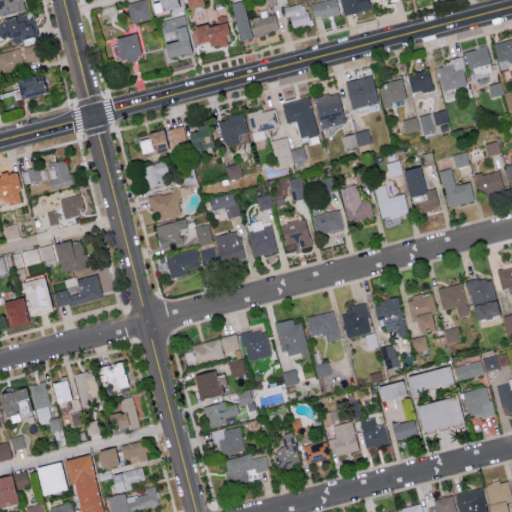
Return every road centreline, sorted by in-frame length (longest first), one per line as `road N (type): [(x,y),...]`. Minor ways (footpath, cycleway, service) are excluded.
road 1 (residential): [(0,363),(511,225)]
road 2 (secondary): [(95,116),(511,10)]
road 3 (tertiary): [(198,511),(122,222)]
road 4 (residential): [(272,511),(511,449)]
